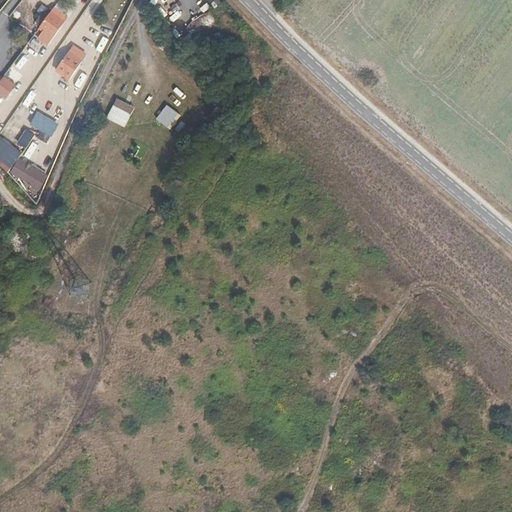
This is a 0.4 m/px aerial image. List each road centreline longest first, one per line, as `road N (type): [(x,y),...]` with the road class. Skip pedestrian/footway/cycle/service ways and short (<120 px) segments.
road 1 (residential): [(249,0),(511,237)]
road 2 (residential): [(136,0),(43,212)]
